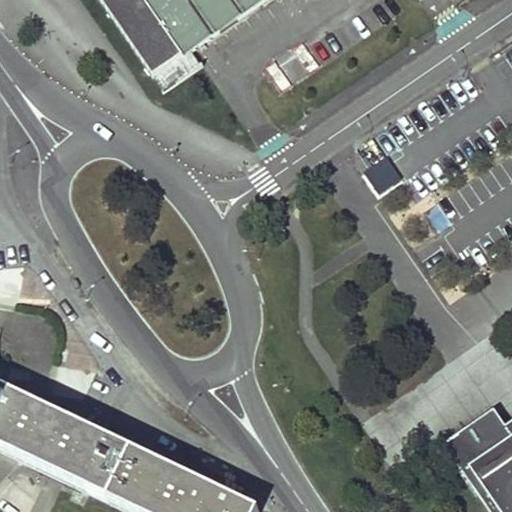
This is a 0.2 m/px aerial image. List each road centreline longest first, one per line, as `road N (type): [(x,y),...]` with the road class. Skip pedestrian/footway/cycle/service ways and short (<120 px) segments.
road 1 (unclassified): [(207,220),(511,10)]
road 2 (tertiary): [(53,172),(60,212),(83,258),(147,347),(177,372)]
road 3 (tertiary): [(119,141),(34,86),(0,44)]
road 4 (tertiary): [(239,347),(242,297),(207,220)]
